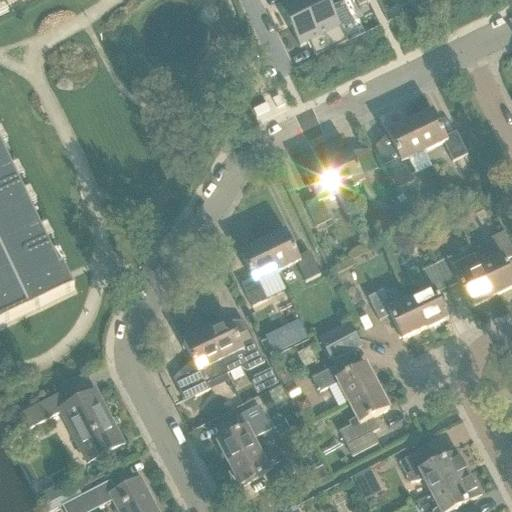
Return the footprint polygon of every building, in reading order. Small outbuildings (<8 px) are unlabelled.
[(0,0),(0,329),(75,294),(64,270),(60,272),(0,145),(0,10),(21,0),(0,0)] [(287,0),(289,3),(280,7),(290,28),(331,8),(326,0),(287,0)] [(331,8),(290,28),(300,48),(309,44),(316,59),(348,43),(331,8)] [(410,123),(425,154),(444,145),(454,164),(468,157),(457,133),(446,138),(434,112),(410,123)] [(418,174),(411,161),(425,154),(410,123),(387,135),(399,160),(388,166),(399,191),(415,183),(412,177),(418,174)] [(327,163),(341,192),(360,183),(369,203),(384,196),(372,172),(362,177),(350,152),(327,163)] [(331,221),(322,202),(341,192),(327,163),(304,174),(316,199),(305,205),(316,228),(331,221)] [(286,233),(263,244),(277,273),(296,264),(305,283),(320,276),(308,253),(298,257),(286,233)] [(494,298),(511,289),(511,276),(505,261),(511,257),(511,247),(505,233),(490,240),(499,259),(479,268),(494,298)] [(263,244),(240,255),(252,280),(241,285),(252,309),(267,302),(286,292),(277,273),(263,244)] [(459,284),(471,309),(494,298),(479,268),(474,256),(455,265),(452,259),(436,266),(448,289),(459,284)] [(437,295),(448,289),(436,266),(422,273),(431,291),(411,301),(426,331),(449,320),(437,295)] [(386,299),(382,292),(368,299),(379,322),(390,317),(402,342),(426,331),(411,301),(395,308),(390,297),(386,299)] [(230,321),(206,332),(221,362),(227,374),(238,369),(246,373),(249,372),(264,364),(253,341),(242,346),(230,321)] [(331,360),(360,346),(350,324),(320,338),(331,360)] [(299,325),(288,331),(296,347),(307,342),(299,325)] [(186,378),(173,384),(182,402),(195,396),(196,398),(211,390),(208,385),(227,376),(227,374),(221,362),(206,332),(191,340),(183,344),(195,369),(184,374),(186,378)] [(336,367),(312,379),(320,394),(339,384),(349,403),(377,388),(365,365),(341,378),(336,367)] [(271,370),(254,378),(252,384),(258,395),(279,385),(271,370)] [(350,426),(340,431),(355,460),(377,448),(370,435),(379,430),(373,419),(389,411),(377,388),(349,403),(357,419),(348,423),(350,426)] [(88,462),(122,444),(96,394),(72,407),(65,394),(19,417),(27,432),(62,414),(88,462)] [(217,443),(229,466),(258,451),(251,439),(270,429),(258,406),(235,419),(241,430),(217,443)] [(258,451),(229,466),(241,489),(265,476),(270,487),(294,475),(286,459),(280,462),(270,444),(258,451)] [(468,476),(456,454),(431,467),(423,453),(400,465),(410,485),(425,483),(432,495),(468,476)] [(365,475),(354,480),(364,502),(379,495),(372,481),(368,483),(365,475)] [(432,495),(438,508),(434,511),(454,511),(480,498),(468,476),(432,495)] [(74,492),(44,508),(46,511),(52,511),(62,507),(64,511),(91,511),(112,501),(117,511),(158,511),(141,479),(116,492),(110,482),(78,499),(74,492)]
